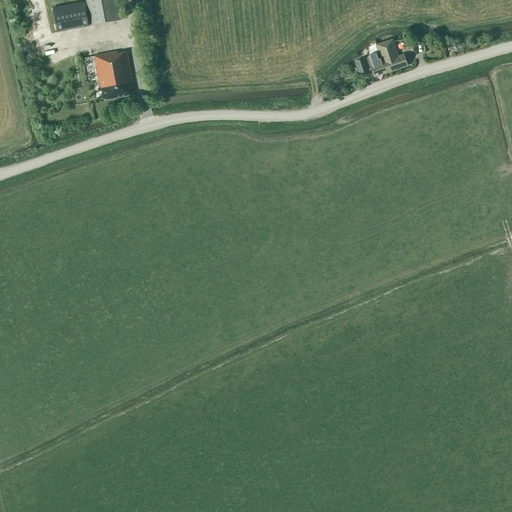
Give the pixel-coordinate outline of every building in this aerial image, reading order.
[(116,0),(85,0),(91,25),(121,20),(116,0)] [(57,33),(88,27),(84,2),(52,8),(57,33)] [(379,53),(385,73),(406,66),(403,57),(397,58),(392,41),(376,46),(379,53)] [(92,52),(82,54),(84,64),(94,62),(99,87),(100,87),(103,100),(133,94),(131,81),(132,81),(127,52),(117,53),(117,52),(98,55),(97,51),(92,52)] [(371,69),(374,77),(385,73),(379,53),(368,57),(368,58),(364,59),(354,62),(358,74),(368,70),(371,69)]
